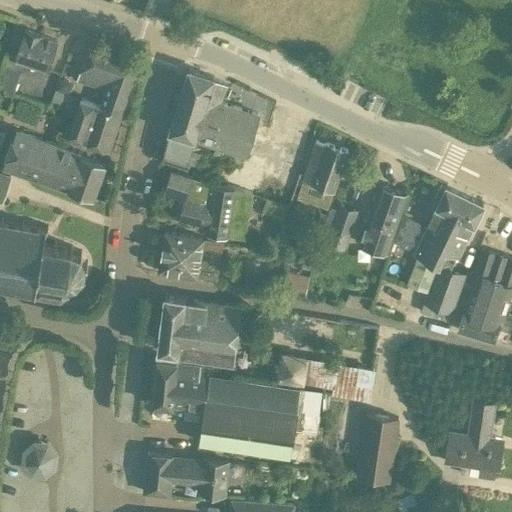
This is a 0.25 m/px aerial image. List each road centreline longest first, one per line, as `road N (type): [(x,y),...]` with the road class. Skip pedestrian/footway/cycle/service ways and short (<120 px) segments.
road 1 (residential): [(511,350),(367,316),(121,275)]
road 2 (tertiary): [(509,189),(172,41)]
road 3 (residential): [(121,275),(172,41)]
road 4 (residential): [(101,511),(104,334)]
road 5 (tertiary): [(172,41),(51,0)]
